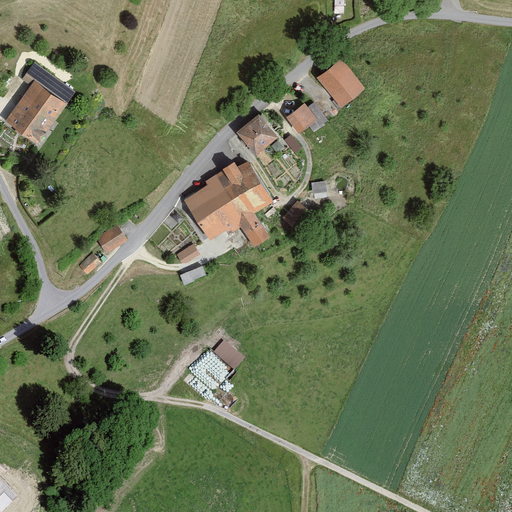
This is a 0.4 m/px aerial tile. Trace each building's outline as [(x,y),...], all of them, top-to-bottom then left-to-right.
[(335,0),(335,10),(345,11),(345,0),(335,0)] [(344,57),(320,76),(343,106),(368,86),(344,57)] [(22,77),(32,85),(37,79),(69,103),(78,90),(36,59),(22,77)] [(32,85),(8,119),(39,143),(69,103),(37,79),(32,85)] [(305,101),(289,116),(302,131),(311,123),(317,129),(328,119),(314,103),(310,107),(305,101)] [(263,117),(244,132),(259,152),(279,136),(263,117)] [(297,149),(301,145),(289,134),(285,139),(297,149)] [(249,155),(181,196),(210,244),(245,223),(257,244),(272,235),(258,212),(277,201),(249,155)] [(315,197),(328,194),(325,178),(312,181),(315,197)] [(299,199),(286,216),(304,229),(317,212),(299,199)] [(119,227),(101,237),(108,251),(127,241),(119,227)] [(195,244),(180,253),(186,264),(201,255),(195,244)] [(88,272),(102,260),(94,251),(80,264),(88,272)] [(203,263),(180,271),(184,281),(207,273),(203,263)] [(226,341),(215,354),(234,369),(244,356),(226,341)] [(210,350),(201,363),(212,371),(217,365),(222,369),(226,363),(210,350)]
